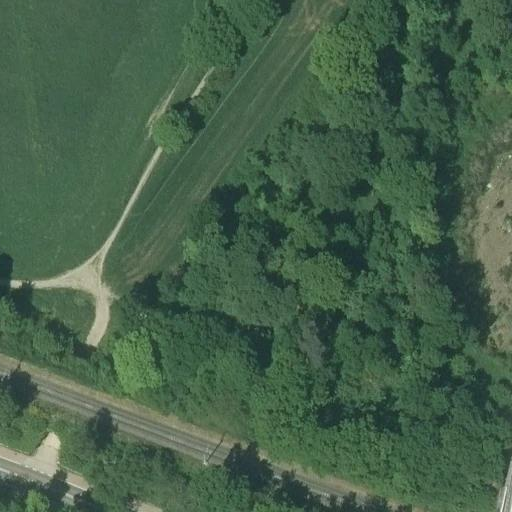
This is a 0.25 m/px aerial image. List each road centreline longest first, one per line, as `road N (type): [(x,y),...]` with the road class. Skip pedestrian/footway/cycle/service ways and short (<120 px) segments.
road 1 (track): [(248,0),(144,175),(96,263),(93,284)]
road 2 (track): [(93,284),(101,318),(37,482)]
